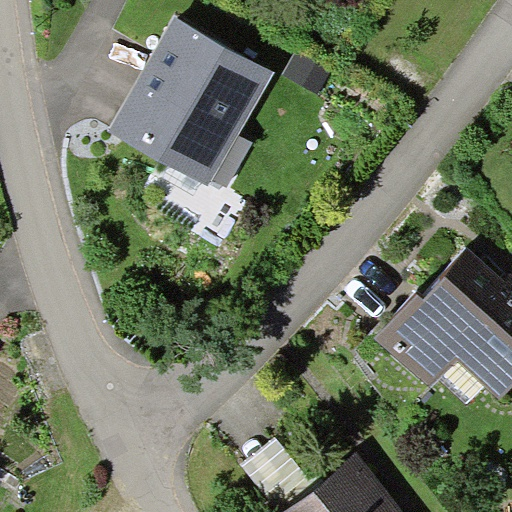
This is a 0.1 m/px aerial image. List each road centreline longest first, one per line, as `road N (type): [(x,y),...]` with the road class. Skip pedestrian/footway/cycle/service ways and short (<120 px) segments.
road 1 (residential): [(511,29),(361,235),(131,457)]
road 2 (residential): [(131,457),(21,199),(0,18)]
